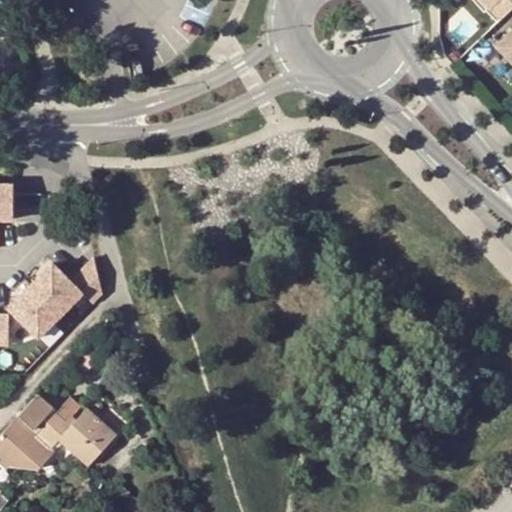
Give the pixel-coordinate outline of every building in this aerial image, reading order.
[(511,0),(484,0),(506,22),(511,15),(511,0)] [(511,36),(499,49),(511,61),(511,36)] [(12,180),(0,180),(0,214),(11,215),(12,180)] [(57,195),(60,207),(67,205),(65,193),(57,195)] [(99,296),(89,260),(67,283),(49,265),(6,310),(36,339),(79,294),(90,305),(99,296)] [(87,466),(115,435),(86,409),(71,425),(67,422),(79,408),(68,399),(37,434),(33,431),(52,409),(37,394),(18,414),(0,435),(0,456),(12,466),(39,467),(55,451),(50,446),(57,439),(87,466)]
